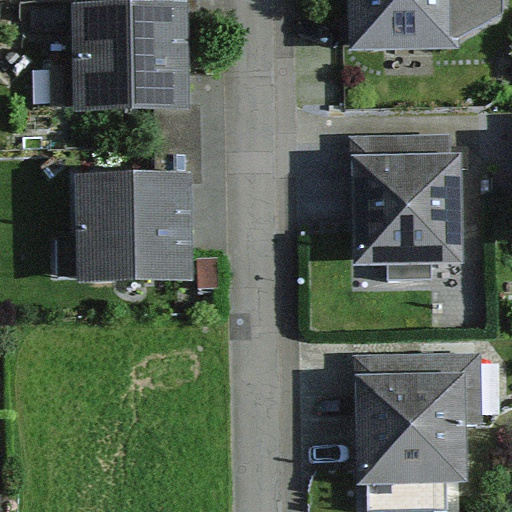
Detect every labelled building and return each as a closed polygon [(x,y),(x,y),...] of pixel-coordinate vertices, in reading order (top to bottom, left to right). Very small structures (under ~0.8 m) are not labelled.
[(77,121),(187,120),(187,73),(186,15),(129,15),(128,0),(110,0),(110,18),(75,18),(77,121)] [(350,0),(350,59),(459,59),(459,47),(503,22),(502,0),(350,0)] [(462,271),(459,160),(355,162),(356,212),(358,274),(462,271)] [(191,181),(76,183),(77,243),(58,243),(59,279),(79,279),(79,292),(193,289),(192,243),(191,181)] [(462,385),(357,386),(358,431),(359,494),(463,493),(462,385)]
